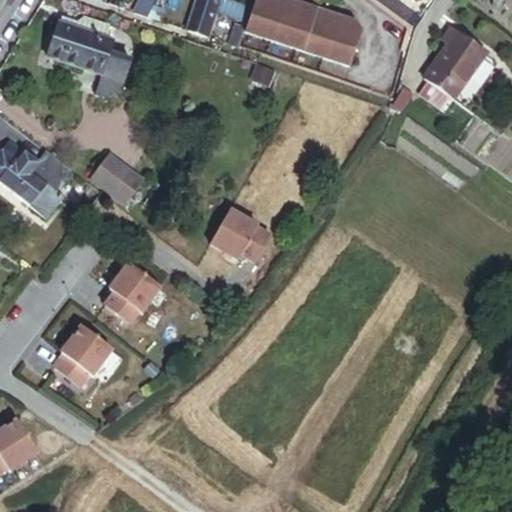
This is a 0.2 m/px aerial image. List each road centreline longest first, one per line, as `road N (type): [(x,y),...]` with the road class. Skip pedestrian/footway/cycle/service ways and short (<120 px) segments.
road 1 (residential): [(0,390),(182,511)]
road 2 (residential): [(0,356),(87,241)]
